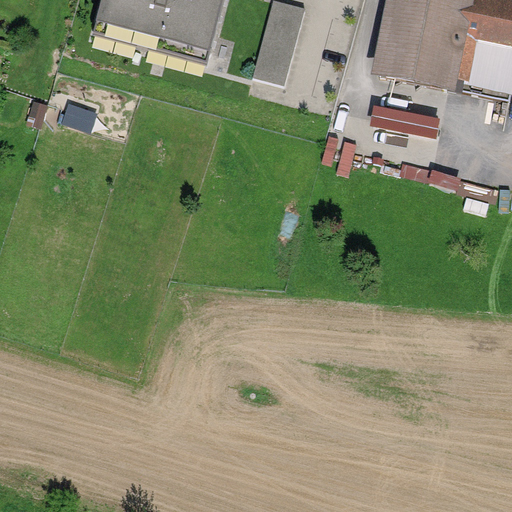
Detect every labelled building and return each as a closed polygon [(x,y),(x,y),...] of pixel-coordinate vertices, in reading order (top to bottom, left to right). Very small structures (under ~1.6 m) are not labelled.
[(229,0),(99,0),(89,39),(210,72),(229,0)] [(511,0),(378,0),(363,84),(453,100),(457,79),(511,88),(511,0)] [(307,10),(273,1),(252,78),(286,87),(307,10)] [(376,116),(375,139),(443,142),(444,119),(376,116)] [(335,135),(327,164),(354,172),(362,143),(335,135)]
